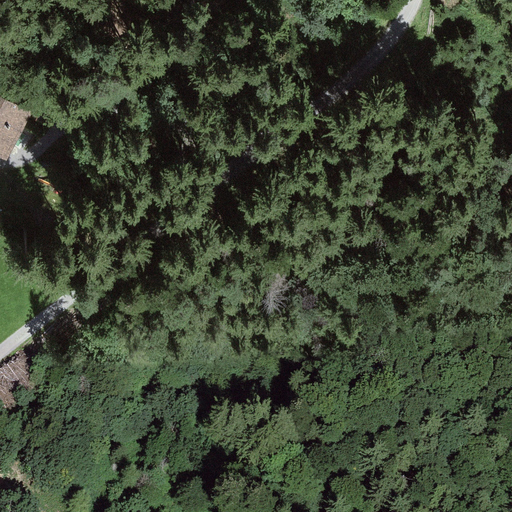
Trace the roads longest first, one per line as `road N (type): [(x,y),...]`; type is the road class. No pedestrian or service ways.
road 1 (track): [(85,281),(396,39),(415,0)]
road 2 (track): [(212,0),(95,103)]
